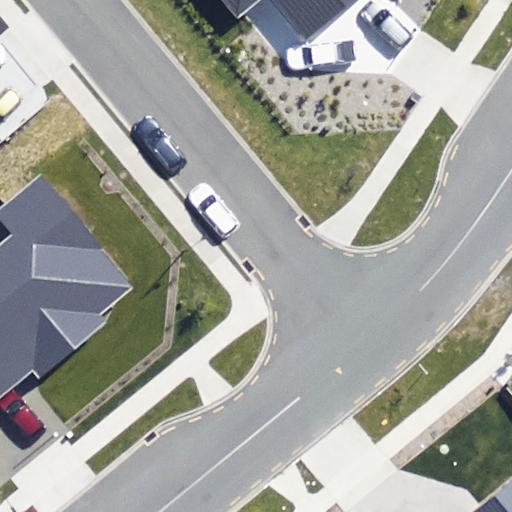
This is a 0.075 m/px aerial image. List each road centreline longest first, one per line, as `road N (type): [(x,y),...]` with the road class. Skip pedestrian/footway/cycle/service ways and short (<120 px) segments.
road 1 (residential): [(74,0),(359,343)]
road 2 (residential): [(151,511),(359,343)]
road 3 (residential): [(359,343),(450,255),(511,170)]
